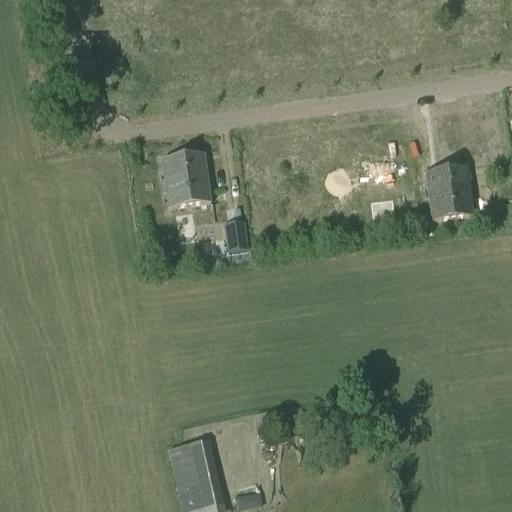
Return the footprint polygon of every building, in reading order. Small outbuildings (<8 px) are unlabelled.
[(203,157),(161,163),(168,211),(210,205),(203,157)] [(430,223),(472,217),(466,170),(424,175),(430,223)] [(243,225),(223,228),(227,256),(247,253),(243,225)] [(309,413),(284,416),(286,434),(311,431),(309,413)] [(267,415),(255,417),(257,437),(270,435),(267,415)] [(178,452),(165,454),(179,511),(223,511),(208,446),(178,452)] [(260,496),(248,498),(249,507),(256,511),(262,510),(260,496)]
